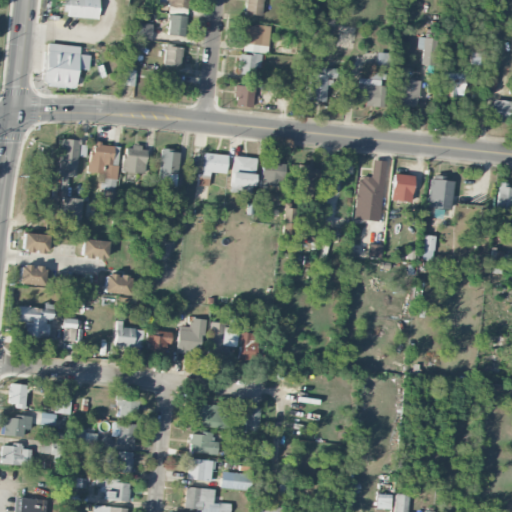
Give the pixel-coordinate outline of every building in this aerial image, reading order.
[(63,0),(63,17),(97,18),(97,0),(63,0)] [(261,0),(245,0),(244,14),(260,15),(261,0)] [(166,35),(183,37),(185,16),(168,14),(166,35)] [(151,24),(128,22),(128,39),(150,40),(151,24)] [(242,25),(242,52),(268,52),(268,26),(242,25)] [(416,49),(422,49),(422,63),(433,63),(434,37),(417,37),(416,49)] [(74,88),(76,69),(87,70),(89,55),(78,54),(78,46),(46,43),(42,85),(74,88)] [(181,46),(164,45),(163,65),(180,65),(181,46)] [(261,54),(238,53),(237,74),(253,75),(254,67),(260,67),(261,54)] [(375,66),(388,66),(389,53),(375,53),(375,66)] [(308,73),(307,100),(324,100),(325,78),(333,78),(333,68),(316,67),(316,73),(308,73)] [(134,86),(134,70),(121,69),(120,85),(134,86)] [(484,91),(494,91),(495,70),(485,70),(484,91)] [(463,72),(439,71),(438,95),(462,96),(463,72)] [(380,105),(382,73),(369,72),(368,78),(356,78),(356,88),(360,88),(359,104),(380,105)] [(178,98),(178,78),(161,78),(161,98),(178,98)] [(416,106),(417,79),(397,79),(396,106),(416,106)] [(252,106),(252,86),(234,85),(233,105),(252,106)] [(511,119),(511,101),(491,99),(488,117),(511,119)] [(74,177),(79,140),(61,138),(57,175),(74,177)] [(115,179),(117,161),(116,160),(118,146),(90,143),(87,172),(98,173),(98,178),(115,179)] [(121,172),(144,173),(145,147),(122,146),(121,172)] [(176,186),(177,150),(158,150),(157,186),(176,186)] [(196,185),(208,186),(208,172),(224,173),(225,154),(202,153),(202,174),(196,174),(196,185)] [(229,192),(252,193),(254,157),(231,156),(229,192)] [(259,184),(282,185),(283,161),(260,160),(259,184)] [(384,161),(372,160),(370,177),(357,175),(353,219),(379,221),(384,161)] [(313,196),(314,167),(291,166),(290,195),(313,196)] [(411,175),(391,174),(390,200),(410,201),(411,175)] [(452,181),(429,178),(425,206),(448,209),(452,181)] [(511,212),(511,187),(511,184),(496,184),(495,212),(511,212)] [(111,206),(112,191),(101,191),(101,205),(111,206)] [(60,220),(78,220),(79,198),(61,197),(60,220)] [(295,208),(283,208),(282,230),(294,230),(295,208)] [(21,251),(47,252),(47,234),(22,233),(21,251)] [(433,236),(423,235),(421,249),(432,250),(433,236)] [(105,259),(106,240),(81,239),(80,258),(105,259)] [(380,258),(380,245),(367,244),(367,257),(380,258)] [(43,285),(44,266),(19,265),(18,284),(43,285)] [(128,294),(129,275),(104,274),(103,293),(128,294)] [(16,306),(16,321),(24,321),(23,336),(46,337),(47,319),(51,320),(52,305),(44,304),(44,307),(16,306)] [(63,328),(75,325),(74,318),(61,320),(63,328)] [(202,319),(189,318),(189,326),(176,325),(175,350),(201,351),(202,319)] [(235,346),(237,328),(223,327),(223,323),(209,321),(206,350),(220,351),(220,345),(235,346)] [(141,347),(142,329),(115,328),(115,346),(141,347)] [(167,351),(168,332),(144,331),(144,350),(167,351)] [(255,333),(238,333),(237,360),(254,360),(255,333)] [(7,405),(24,406),(25,384),(8,383),(7,405)] [(68,414),(70,397),(54,395),(52,412),(68,414)] [(118,416),(135,417),(135,399),(119,398),(118,416)] [(190,426),(221,427),(222,405),(191,404),(190,426)] [(244,433),(257,434),(258,406),(245,405),(244,433)] [(39,424),(54,425),(55,413),(39,413),(39,424)] [(3,416),(2,435),(22,436),(22,428),(30,428),(30,417),(3,416)] [(134,423),(115,423),(114,444),(133,445),(134,423)] [(95,443),(96,432),(72,431),(72,443),(95,443)] [(215,453),(216,441),(210,441),(210,433),(189,432),(188,452),(215,453)] [(0,444),(0,464),(29,465),(29,449),(20,449),(20,445),(0,444)] [(106,451),(105,471),(131,472),(131,452),(106,451)] [(211,461),(186,458),(184,478),(208,481),(211,461)] [(218,488),(247,489),(248,473),(219,472),(218,488)] [(128,501),(128,480),(95,479),(95,486),(103,487),(103,500),(128,501)] [(183,508),(199,508),(198,511),(228,511),(229,503),(212,502),(212,488),(183,487),(183,508)] [(375,508),(388,508),(389,494),(375,494),(375,508)] [(406,511),(407,494),(393,494),(392,511),(406,511)] [(46,500),(12,496),(10,511),(19,511),(18,511),(41,511),(44,511),(46,500)]
